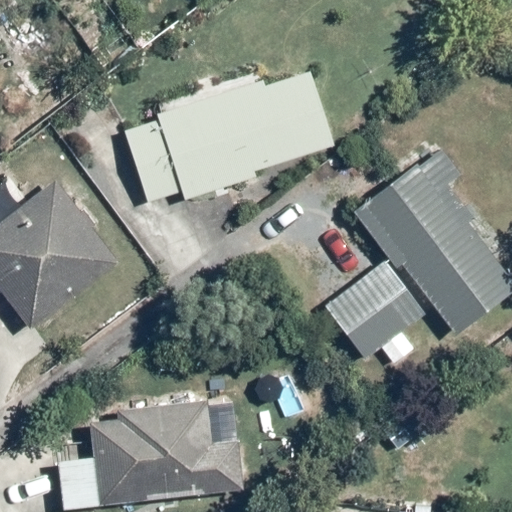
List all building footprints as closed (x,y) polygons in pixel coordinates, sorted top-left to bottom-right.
[(24,4),(5,17),(40,70),(60,57),(24,4)] [(260,74),(152,110),(154,117),(112,131),(95,104),(58,133),(115,215),(144,206),(180,194),(183,201),(255,177),(253,169),(331,143),(306,68),(262,82),(260,74)] [(418,346),(404,329),(431,307),(451,332),(511,284),(511,282),(485,247),(468,225),(476,219),(422,148),(351,203),(389,253),(322,306),(365,359),(378,349),(391,367),(418,346)] [(0,215),(0,294),(25,329),(119,259),(57,174),(0,215)] [(206,440),(201,399),(88,413),(93,455),(55,459),(62,510),(126,502),(182,495),(244,487),(237,436),(206,440)]
